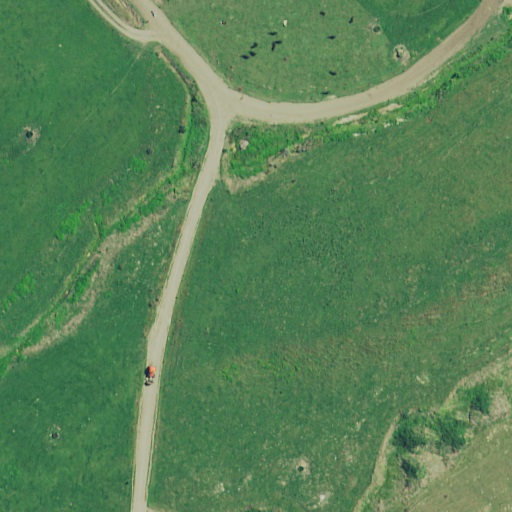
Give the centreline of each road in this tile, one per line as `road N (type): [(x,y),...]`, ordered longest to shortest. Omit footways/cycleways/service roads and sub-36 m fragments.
road 1 (track): [(138,0),(211,86),(237,104),(275,114),(379,95),(429,65),(492,0)]
road 2 (track): [(137,511),(156,345),(228,98)]
